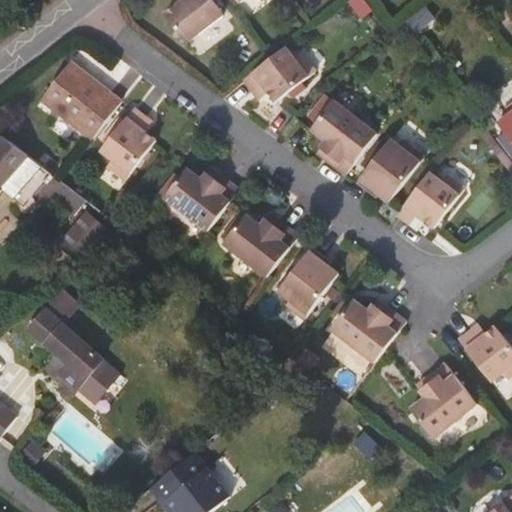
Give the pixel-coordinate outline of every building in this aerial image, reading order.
[(174,0),(178,5),(166,15),(188,43),(224,16),(212,0),(174,0)] [(252,0),(242,8),(249,17),(270,0),(252,0)] [(246,79),(257,93),(267,85),(272,92),(281,104),(320,75),(304,54),(298,59),(288,46),(276,56),(272,59),(246,79)] [(44,100),(95,140),(124,102),(112,92),(96,80),(74,62),(44,100)] [(263,100),(272,92),(267,85),(257,93),(263,100)] [(325,155),(349,173),(379,133),(337,99),(315,127),(328,139),(325,144),(330,149),(325,155)] [(511,135),(511,104),(509,107),(511,110),(511,114),(502,122),(511,135)] [(160,143),(150,135),(143,130),(151,120),(138,110),(106,152),(115,160),(111,166),(130,181),(160,143)] [(158,125),(151,120),(143,130),(150,135),(158,125)] [(511,152),(511,135),(508,130),(500,136),(511,152)] [(24,204),(50,170),(2,133),(0,136),(0,189),(2,187),(24,204)] [(360,182),(374,192),(377,187),(383,192),(395,200),(430,155),(411,141),(406,146),(395,137),(360,182)] [(320,150),(325,155),(330,149),(325,144),(320,150)] [(242,190),(220,173),(216,178),(210,173),(206,180),(191,168),(183,178),(168,198),(210,231),(242,190)] [(215,168),(210,173),(216,178),(220,173),(215,168)] [(399,213),(414,223),(422,214),(428,219),(440,227),(470,189),(449,174),(444,178),(432,170),(399,213)] [(168,198),(183,178),(178,175),(163,194),(168,198)] [(380,196),(383,192),(377,187),(374,192),(380,196)] [(82,262),(109,233),(87,213),(60,242),(82,262)] [(273,214),(269,220),(275,224),(279,219),(273,214)] [(421,228),(428,219),(422,214),(414,223),(421,228)] [(226,244),(270,278),(277,268),(302,236),(279,219),(275,224),(269,220),(265,226),(249,215),(226,244)] [(344,276),(332,266),(326,262),(331,257),(317,247),(283,292),(295,302),(292,306),(309,320),(344,276)] [(336,261),(331,257),(326,262),(332,266),(336,261)] [(51,363),(82,389),(98,401),(124,372),(66,323),(82,305),(64,290),(32,328),(60,352),(51,363)] [(335,329),(379,362),(410,321),(407,318),(400,313),(395,309),(391,305),(388,303),(384,308),(378,304),(373,311),(358,299),(335,329)] [(382,299),(378,304),(384,308),(388,303),(382,299)] [(482,322),(475,328),(483,337),(490,331),(482,322)] [(483,337),(475,328),(462,338),(495,379),(505,371),(510,377),(511,375),(511,341),(505,333),(498,325),(490,331),(483,337)] [(78,394),(82,389),(51,363),(46,368),(78,394)] [(450,365),(428,382),(432,387),(426,392),(431,398),(416,410),(440,440),(483,406),(450,365)] [(422,387),(426,392),(432,387),(428,382),(422,387)] [(0,441),(19,417),(0,401),(0,441)] [(174,511),(201,511),(225,490),(187,449),(145,487),(159,502),(163,499),(174,511)] [(378,511),(361,491),(335,511),(378,511)] [(511,511),(511,499),(496,511),(511,511)]
